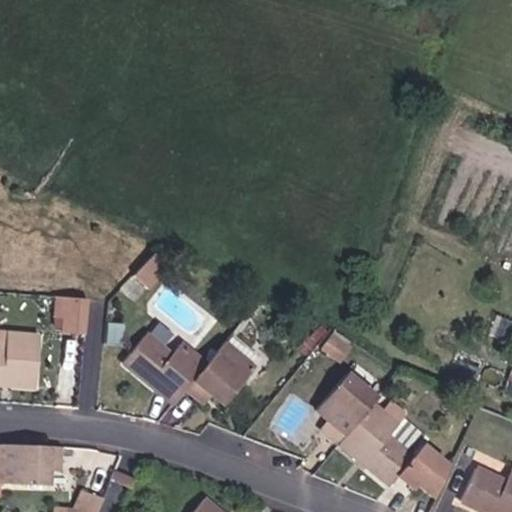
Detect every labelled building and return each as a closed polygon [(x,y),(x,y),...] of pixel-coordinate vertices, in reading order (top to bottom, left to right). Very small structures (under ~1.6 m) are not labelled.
[(135,269),(151,282),(171,258),(155,245),(135,269)] [(65,327),(86,328),(88,298),(59,295),(57,315),(65,316),(65,327)] [(0,377),(38,380),(41,331),(0,327),(0,377)] [(180,398),(190,386),(211,360),(186,340),(175,353),(151,335),(130,363),(180,398)] [(211,390),(228,401),(256,366),(225,342),(211,360),(190,386),(204,397),(211,390)] [(325,424),(342,438),(372,403),(378,395),(349,372),(318,410),(329,419),(325,424)] [(430,444),(421,451),(396,428),(399,425),(372,403),(342,438),(396,482),(404,476),(413,485),(420,481),(436,495),(451,463),(430,444)] [(430,444),(433,439),(407,416),(399,425),(396,428),(421,451),(430,444)] [(63,447),(0,441),(0,475),(3,475),(46,479),(47,461),(63,462),(63,447)] [(477,460),(503,475),(508,467),(481,452),(477,460)] [(463,503),(485,511),(511,511),(511,481),(511,483),(479,469),(463,503)] [(70,510),(72,511),(95,511),(103,499),(83,487),(70,510)] [(223,511),(209,501),(199,511),(223,511)]
